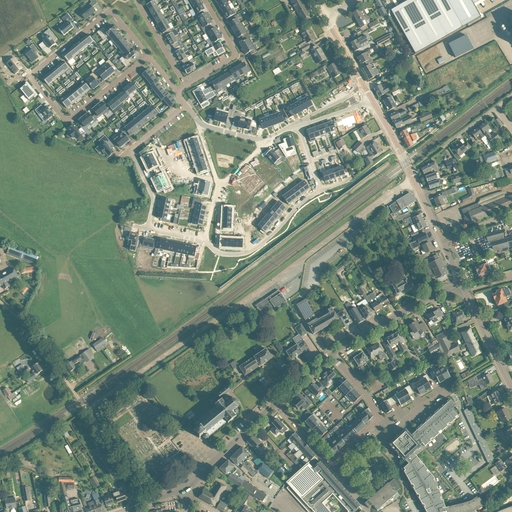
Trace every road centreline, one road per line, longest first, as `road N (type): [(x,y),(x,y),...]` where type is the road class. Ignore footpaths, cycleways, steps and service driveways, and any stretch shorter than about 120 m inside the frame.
road 1 (residential): [(412,178),(86,408)]
road 2 (residential): [(147,56),(113,15),(103,14),(32,73),(61,116),(73,116),(142,60)]
road 3 (residential): [(148,228),(241,253),(320,190)]
road 4 (tertiary): [(331,354),(462,280)]
road 5 (residential): [(278,401),(331,463),(380,417)]
road 6 (residential): [(86,408),(0,300)]
road 7 (tertiary): [(187,489),(278,401)]
road 8 (residential): [(185,85),(234,55),(205,0)]
